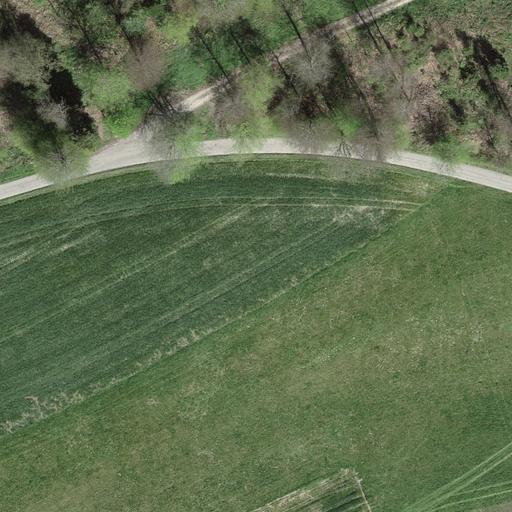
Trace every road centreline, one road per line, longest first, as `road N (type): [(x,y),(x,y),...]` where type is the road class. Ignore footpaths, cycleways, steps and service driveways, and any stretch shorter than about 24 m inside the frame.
road 1 (track): [(106,162),(325,146),(511,188)]
road 2 (track): [(396,0),(235,73),(106,162)]
